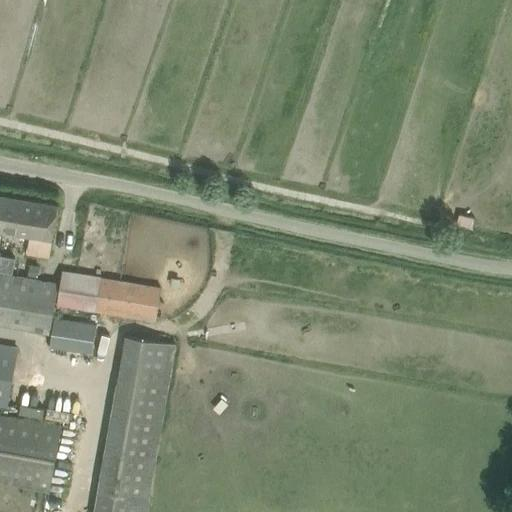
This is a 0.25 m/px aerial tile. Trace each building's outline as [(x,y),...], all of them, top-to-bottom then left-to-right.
[(0,230),(4,231),(10,197),(3,196),(0,195),(0,230)] [(10,197),(4,231),(31,236),(28,252),(50,256),(52,240),(58,205),(10,197)] [(69,250),(70,222),(57,221),(56,249),(69,250)] [(30,264),(28,277),(38,279),(40,266),(30,264)] [(155,322),(158,307),(161,288),(63,271),(59,291),(57,306),(155,322)] [(0,324),(50,333),(59,283),(38,279),(28,277),(0,272),(0,324)] [(92,353),(97,324),(55,317),(51,347),(92,353)] [(147,511),(149,500),(177,343),(125,335),(95,511),(147,511)] [(0,406),(8,407),(19,346),(0,342),(0,483),(50,493),(62,424),(0,412),(0,406)]
